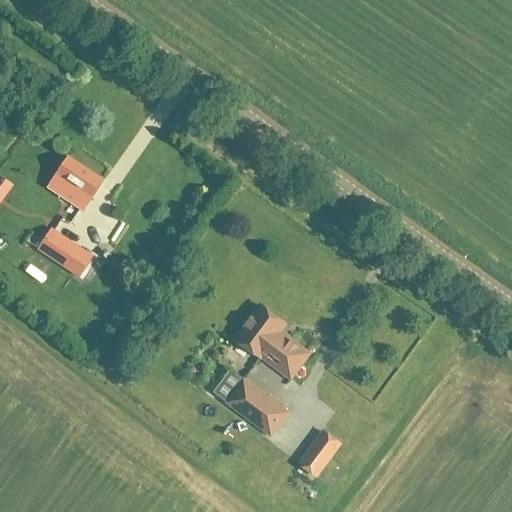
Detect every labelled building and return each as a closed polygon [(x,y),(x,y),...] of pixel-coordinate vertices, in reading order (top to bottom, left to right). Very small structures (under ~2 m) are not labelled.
[(82,210),(102,180),(69,158),(49,188),(82,210)] [(92,257),(52,230),(39,250),(79,276),(92,257)] [(262,306),(237,339),(261,357),(262,356),(291,378),(309,354),(285,336),(284,337),(279,333),(286,324),(284,322),(283,318),(276,313),(272,313),(262,306)] [(271,435),(288,413),(244,380),(227,402),(271,435)] [(341,444),(325,432),(301,464),(317,476),(341,444)]
